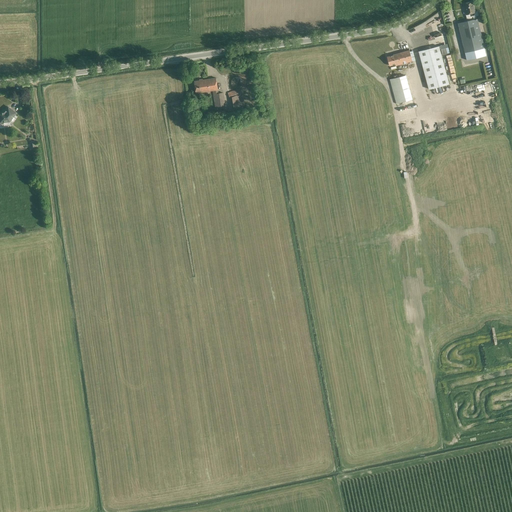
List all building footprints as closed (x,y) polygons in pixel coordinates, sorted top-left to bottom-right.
[(475,12),(473,1),(464,3),(466,10),(465,11),(466,15),(466,14),(467,21),(458,23),(466,60),(486,55),(478,18),(476,18),(476,16),(479,15),(478,12),(475,12)] [(403,43),(406,51),(387,56),(390,66),(396,64),(397,69),(402,68),(401,64),(412,61),(409,50),(409,49),(414,48),(412,41),(403,43)] [(439,46),(418,51),(429,89),(449,84),(439,46)] [(390,79),(396,103),(411,99),(405,75),(390,79)] [(237,88),(238,88),(239,88),(240,88),(241,87),(241,86),(242,85),(242,84),(243,83),(243,82),(243,81),(242,81),(242,80),(241,79),(241,78),(240,77),(239,77),(238,77),(237,77),(236,77),(235,77),(234,77),(233,78),(232,79),(232,80),(231,81),(231,82),(231,83),(231,84),(232,85),(232,86),(233,87),(234,87),(235,88),(236,88),(237,88)] [(194,81),(196,93),(213,91),(215,109),(225,107),(223,93),(219,93),(216,78),(194,81)] [(485,89),(492,87),(491,80),(484,82),(485,89)] [(243,93),(241,88),(228,93),(230,98),(232,97),(234,112),(245,110),(243,93)] [(438,90),(428,93),(430,101),(440,98),(438,90)] [(0,123),(9,122),(16,113),(8,107),(3,113),(0,113),(0,123)]
